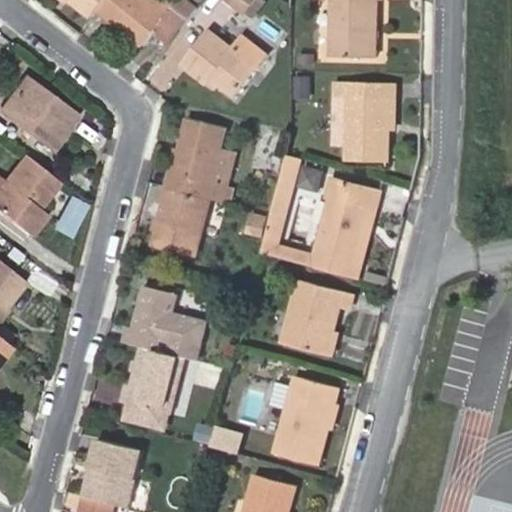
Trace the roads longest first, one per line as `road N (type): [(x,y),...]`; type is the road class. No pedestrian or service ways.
road 1 (residential): [(2,0),(141,115),(31,511)]
road 2 (residential): [(357,511),(445,178),(452,0)]
